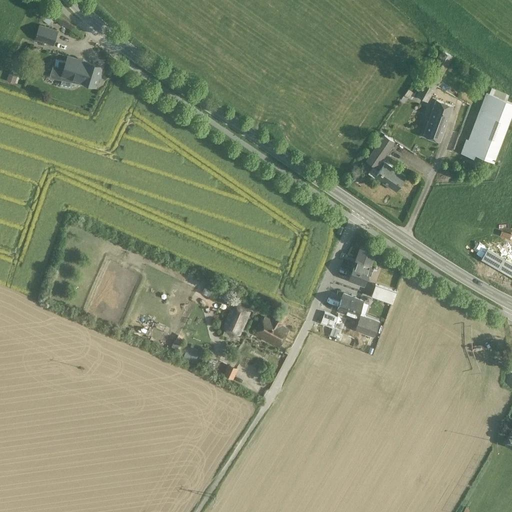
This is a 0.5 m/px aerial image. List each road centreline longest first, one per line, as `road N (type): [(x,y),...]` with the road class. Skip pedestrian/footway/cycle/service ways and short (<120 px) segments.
road 1 (tertiary): [(80,0),(182,85),(511,302)]
road 2 (track): [(198,511),(289,369),(355,221)]
